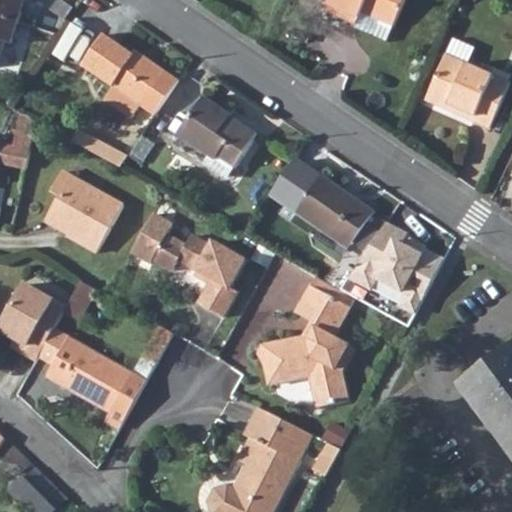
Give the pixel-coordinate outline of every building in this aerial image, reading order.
[(0,0),(0,40),(11,44),(26,0),(0,0)] [(58,0),(50,12),(67,24),(76,12),(58,0)] [(359,18),(355,26),(386,41),(405,0),(328,0),(325,8),(345,17),(348,13),(359,18)] [(76,12),(67,24),(72,27),(80,15),(76,12)] [(84,70),(115,90),(106,103),(134,120),(142,108),(157,117),(163,108),(181,82),(142,56),(138,60),(104,38),(84,70)] [(508,85),(446,56),(425,103),(446,112),(449,107),(474,118),(471,123),(488,130),(508,85)] [(179,136),(209,156),(215,161),(218,158),(234,169),(256,136),(231,120),(233,117),(206,97),(179,136)] [(90,138),(84,148),(103,158),(108,148),(90,138)] [(0,160),(9,162),(13,145),(0,142),(0,160)] [(13,145),(9,162),(25,166),(28,149),(13,145)] [(108,148),(103,158),(121,169),(128,159),(108,148)] [(125,208),(64,174),(52,195),(60,200),(47,224),(70,237),(69,239),(99,255),(125,208)] [(318,180),(295,214),(321,232),(317,240),(344,258),(353,244),(366,254),(379,235),(365,226),(373,214),(351,199),(349,201),(318,180)] [(149,266),(151,262),(171,273),(177,262),(211,281),(197,306),(221,319),(235,293),(228,289),(244,261),(211,244),(209,248),(190,237),(184,248),(164,237),(169,227),(152,216),(130,255),(149,266)] [(408,237),(385,225),(379,235),(366,254),(349,279),(371,290),(376,280),(405,297),(399,307),(414,316),(444,262),(425,251),(426,250),(417,245),(411,252),(402,246),(408,237)] [(313,278),(308,287),(333,301),(339,291),(313,278)] [(70,312),(68,315),(82,323),(101,294),(86,285),(70,312)] [(21,353),(38,364),(42,357),(58,332),(68,315),(70,312),(28,287),(1,332),(17,341),(25,346),(21,353)] [(333,301),(308,287),(293,313),(315,326),(308,338),(258,349),(255,354),(263,366),(267,384),(307,376),(315,409),(344,403),(338,374),(351,351),(333,341),(332,335),(352,299),(339,291),(333,301)] [(162,329),(145,359),(159,367),(177,338),(162,329)] [(55,364),(70,339),(58,332),(42,357),(55,364)] [(106,423),(120,431),(148,385),(70,339),(55,364),(48,377),(111,415),(106,423)] [(13,348),(21,353),(25,346),(17,341),(13,348)] [(511,351),(460,391),(511,460),(511,351)] [(208,509),(212,511),(269,511),(298,460),(312,435),(259,405),(244,432),(248,434),(255,437),(243,459),(230,483),(224,480),(211,484),(205,496),(208,509)] [(248,434),(236,455),(243,459),(255,437),(248,434)] [(4,438),(0,445),(0,459),(28,469),(33,464),(4,438)] [(338,450),(325,442),(311,469),(324,476),(338,450)] [(56,511),(24,478),(8,493),(27,511),(56,511)]
